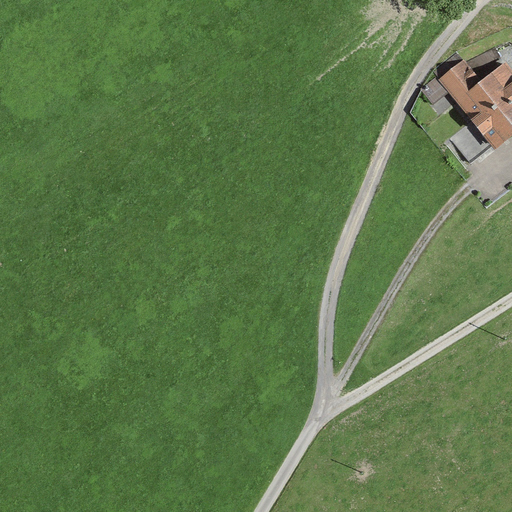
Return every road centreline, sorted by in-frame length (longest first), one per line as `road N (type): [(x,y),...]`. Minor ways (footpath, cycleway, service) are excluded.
road 1 (unclassified): [(323,416),(326,303),(347,239),(418,74),(478,0)]
road 2 (unclassified): [(323,416),(511,303)]
